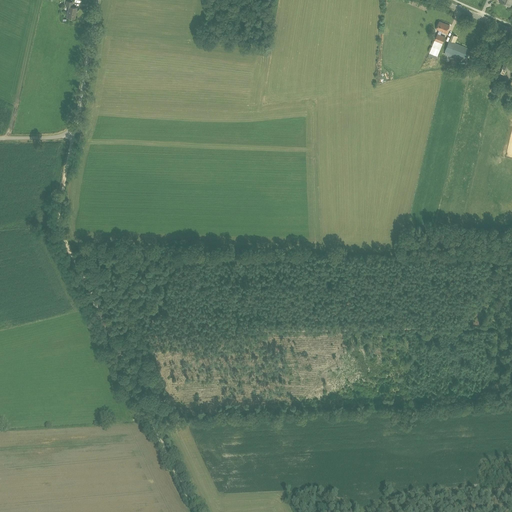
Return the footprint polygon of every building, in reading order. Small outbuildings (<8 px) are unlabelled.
[(66,6),(69,7),(67,18),(75,19),(77,8),(72,7),(73,2),(67,1),(66,6)] [(447,33),(450,26),(439,21),(436,29),(447,33)] [(445,37),(437,34),(434,41),(439,43),(438,46),(441,47),(443,44),(445,37)] [(456,41),(458,37),(452,35),(449,41),(456,43),(455,45),(458,47),(459,43),(456,41)] [(462,49),(456,47),(455,50),(451,48),(450,52),(459,56),(460,54),(462,55),(463,53),(461,52),(462,49)] [(510,62),(505,60),(501,69),(502,69),(500,74),(504,76),(506,71),(510,62)]
